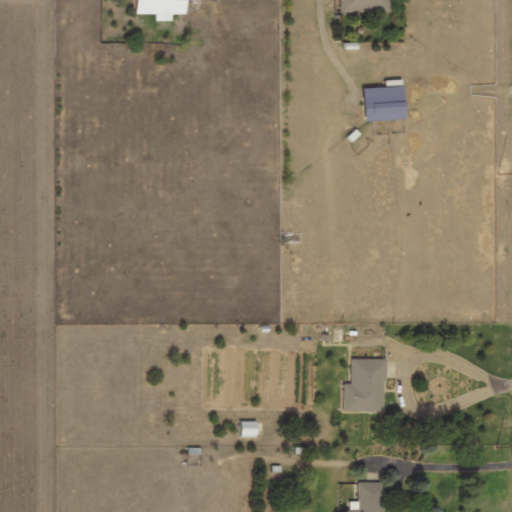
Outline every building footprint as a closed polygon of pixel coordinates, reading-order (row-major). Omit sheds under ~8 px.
[(136,0),(137,15),(156,14),(156,21),(172,21),(172,15),(187,14),(186,0),(136,0)] [(339,0),(339,12),(390,13),(390,0),(339,0)] [(384,412),(384,359),(352,359),(352,385),(344,385),(343,411),(384,412)] [(257,422),(241,422),(240,437),(257,437),(257,422)] [(382,511),(383,483),(358,483),(358,502),(348,502),(347,511),(382,511)]
